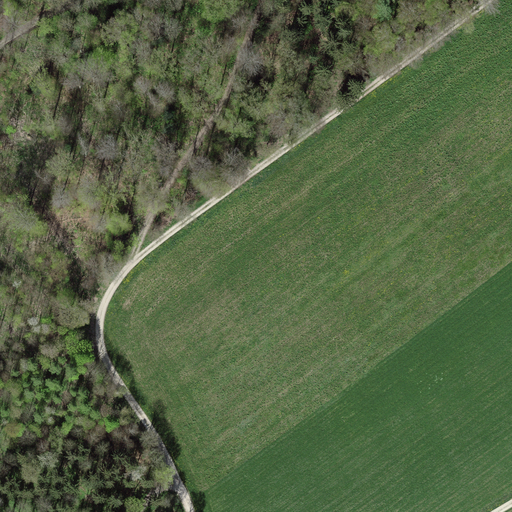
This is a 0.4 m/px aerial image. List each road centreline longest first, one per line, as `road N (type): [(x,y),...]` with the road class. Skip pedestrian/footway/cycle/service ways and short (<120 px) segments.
road 1 (track): [(488,0),(127,276),(107,326),(110,354),(174,465)]
road 2 (track): [(138,261),(151,217),(225,99),(263,0)]
